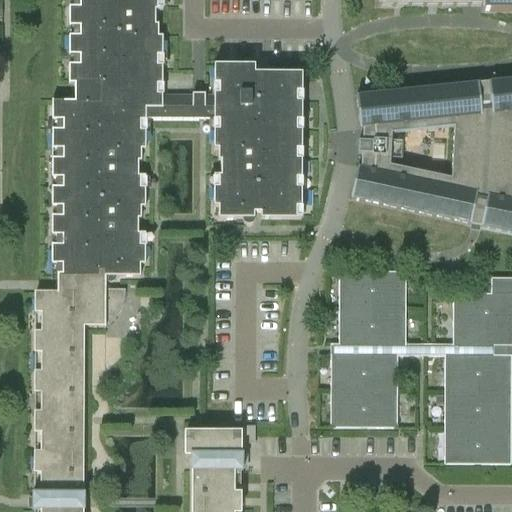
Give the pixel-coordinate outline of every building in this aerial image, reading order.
[(262,221),(299,221),(300,76),(253,76),(253,68),(211,68),(211,98),(202,98),(202,96),(199,96),(190,96),(190,98),(160,98),(160,39),(156,39),(156,27),(153,27),(153,12),(160,12),(160,0),(65,0),(66,87),(68,87),(68,86),(73,87),(72,104),(51,103),(50,103),(49,103),(49,282),(55,282),(55,292),(104,292),(103,279),(138,279),(138,267),(143,267),(143,236),(139,236),(139,209),(143,209),(143,178),(139,178),(139,152),(143,152),(143,122),(211,122),(211,152),(216,152),(215,179),(211,179),(211,209),(216,209),(216,222),(240,222),(240,223),(241,224),(242,226),(244,227),(245,227),(247,227),(249,227),(250,226),(252,226),(252,221),(262,221)] [(451,0),(479,0),(479,14),(511,13),(511,0),(376,0),(376,1),(451,0)] [(511,80),(395,93),(355,97),(359,130),(362,130),(362,143),(358,143),(357,155),(361,155),(360,169),(357,168),(350,201),(511,235),(511,80)] [(329,347),(329,359),(329,430),(395,430),(396,360),(404,360),(404,347),(404,274),(337,274),(337,347),(329,347)] [(509,467),(510,357),(510,347),(511,347),(511,280),(490,280),(480,280),(480,296),(452,296),(451,347),(443,347),(443,360),(443,466),(509,467)] [(245,444),(252,444),(252,430),(215,429),(184,435),(184,458),(189,458),(189,474),(190,474),(190,511),(82,511),(82,497),(81,497),(81,328),(103,328),(106,327),(108,325),(111,322),(114,319),(116,315),(118,311),(119,310),(120,307),(121,305),(121,302),(122,298),(122,295),(122,293),(123,293),(123,292),(104,292),(55,292),(55,296),(33,296),(33,496),(31,496),(31,504),(30,511),(238,511),(239,474),(241,474),(241,457),(245,457),(245,444)] [(404,347),(404,360),(443,360),(443,347),(404,347)]
